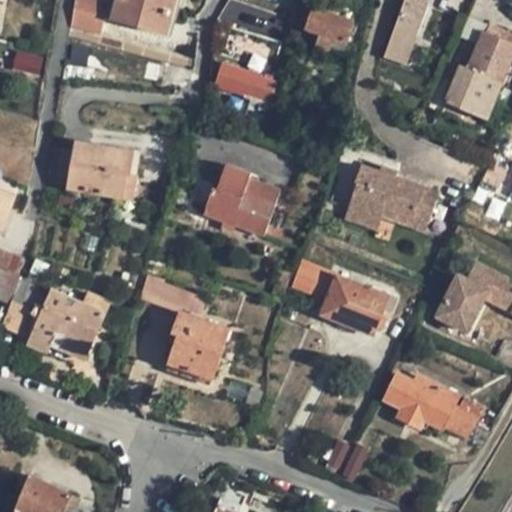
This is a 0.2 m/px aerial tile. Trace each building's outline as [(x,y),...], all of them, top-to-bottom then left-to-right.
[(176,0),(120,0),(117,11),(103,7),(104,0),(78,0),(73,26),(101,34),(106,17),(166,34),(176,0)] [(305,7),(298,26),(307,29),(320,34),(317,45),(342,53),(358,11),(329,0),(315,11),(305,7)] [(431,4),(421,0),(407,0),(385,58),(408,66),(431,4)] [(51,32),(53,17),(39,15),(38,30),(51,32)] [(303,40),(307,29),(298,26),(294,36),(303,40)] [(511,33),(492,26),(488,36),(511,44),(511,33)] [(446,101),(488,117),(511,57),(511,44),(488,36),(484,34),(482,40),(469,34),(457,64),(471,69),(469,75),(459,71),(446,101)] [(41,56),(24,53),(20,73),(38,76),(41,56)] [(273,104),(279,84),(227,66),(220,85),(252,97),(273,104)] [(91,71),(65,68),(63,81),(90,84),(91,71)] [(213,97),(209,108),(245,118),(248,107),(213,97)] [(252,97),(248,107),(245,118),(268,123),(273,104),(252,97)] [(126,199),(130,173),(134,154),(79,144),(71,189),(126,199)] [(205,214),(236,225),(251,179),(252,175),(223,164),(205,214)] [(350,210),(384,222),(385,219),(387,212),(431,227),(440,200),(426,196),(428,190),(399,179),(381,173),(363,166),(357,182),(360,183),(350,210)] [(384,166),(381,173),(399,179),(400,171),(384,166)] [(139,176),(130,173),(126,199),(135,200),(139,176)] [(268,231),(276,210),(282,191),(251,179),(236,225),(280,241),(282,237),(279,236),(268,231)] [(16,197),(0,190),(0,228),(3,229),(16,197)] [(441,194),(428,190),(426,196),(440,200),(441,194)] [(199,212),(186,207),(183,213),(197,219),(199,212)] [(287,215),(276,210),(268,231),(279,236),(287,215)] [(380,232),(384,222),(350,210),(346,220),(380,232)] [(429,233),(431,227),(387,212),(385,219),(429,233)] [(0,250),(0,269),(8,272),(13,256),(0,250)] [(511,278),(478,261),(470,278),(461,274),(440,315),(462,326),(470,310),(478,314),(488,296),(491,290),(502,296),(509,282),(511,278)] [(312,270),(304,267),(300,264),(294,277),(298,279),(314,286),(311,294),(325,300),(336,275),(314,266),(312,270)] [(0,299),(13,304),(23,278),(8,272),(0,269),(0,299)] [(89,308),(23,278),(13,304),(30,311),(33,304),(46,310),(31,345),(48,353),(52,345),(85,360),(110,304),(88,294),(86,300),(91,303),(89,308)] [(385,332),(393,312),(386,308),(390,298),(341,278),(326,316),(375,336),(378,329),(385,332)] [(294,288),(311,294),(314,286),(298,279),(294,288)] [(511,284),(509,282),(502,296),(491,290),(488,296),(511,308),(511,284)] [(159,300),(183,309),(190,291),(165,283),(159,300)] [(207,298),(198,295),(192,309),(202,312),(207,298)] [(398,302),(390,298),(386,308),(393,312),(398,302)] [(13,304),(3,328),(20,334),(30,311),(13,304)] [(478,314),(470,310),(462,326),(470,331),(478,314)] [(169,364),(191,372),(207,322),(182,313),(175,334),(179,336),(175,348),(169,364)] [(231,330),(207,322),(191,372),(213,380),(231,330)] [(170,346),(175,348),(179,336),(175,334),(170,346)] [(450,390),(420,377),(416,383),(400,375),(388,401),(403,409),(428,421),(467,440),(486,409),(450,390)] [(258,408),(264,394),(232,382),(226,396),(258,408)] [(424,431),(428,421),(403,409),(398,418),(424,431)] [(351,446),(340,440),(329,464),(340,469),(351,446)] [(371,451),(360,445),(345,476),(355,481),(371,451)] [(74,511),(81,498),(31,476),(15,511),(74,511)] [(241,511),(239,511),(245,494),(225,487),(215,511),(241,511)]
